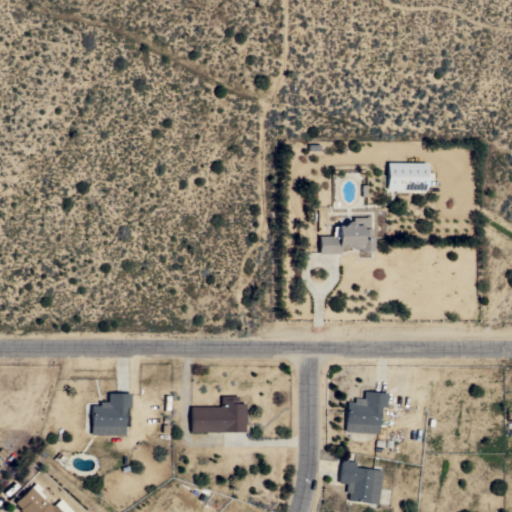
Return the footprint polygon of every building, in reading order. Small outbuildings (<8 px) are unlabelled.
[(424,163),(424,189),(385,189),(385,162),(424,163)] [(317,253),(317,235),(335,235),(335,231),(331,231),(331,226),(335,226),(335,225),(343,225),(343,223),(345,221),(349,221),(352,223),(352,225),(356,225),(356,217),(366,217),(366,228),(368,228),(368,236),(370,236),(370,251),(367,251),(367,252),(360,252),(360,251),(356,251),(356,249),(351,249),(351,247),(338,247),(338,253),(317,253)] [(342,431),(345,401),(353,402),(353,398),(361,399),(362,391),(384,393),(383,407),(378,407),(376,433),(342,431)] [(89,434),(89,404),(97,404),(97,401),(105,401),(105,393),(128,393),(128,407),(123,407),(123,434),(89,434)] [(188,431),(188,406),(219,406),(219,396),(235,396),(235,403),(242,403),(243,431),(188,431)] [(376,503),(347,500),(347,493),(344,492),(345,483),(336,482),(339,460),(352,461),(352,467),(379,470),(376,503)] [(39,488),(37,491),(42,496),(41,498),(44,502),(45,501),(49,505),(50,504),(51,505),(58,498),(71,511),(20,511),(17,509),(18,508),(12,502),(33,482),(39,488)]
